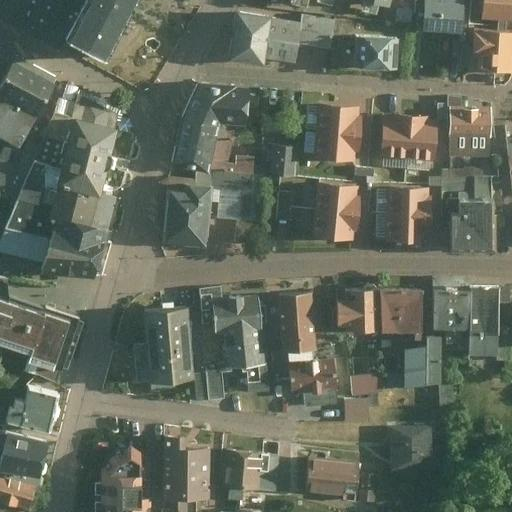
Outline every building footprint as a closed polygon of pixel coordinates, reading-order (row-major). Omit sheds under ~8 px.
[(0,0),(0,4),(70,40),(116,62),(144,0),(0,0)] [(336,0),(262,0),(262,1),(303,10),(305,1),(335,8),(337,0),(336,0)] [(347,0),(347,3),(345,13),(376,20),(379,0),(347,0)] [(429,0),(428,30),(470,32),(471,0),(429,0)] [(511,0),(482,0),(481,14),(511,16),(511,0)] [(295,24),(234,14),(226,61),(289,71),(293,43),(326,49),(331,19),(296,13),(295,24)] [(511,27),(477,27),(476,68),(511,69),(511,27)] [(395,63),(395,30),(361,30),(360,63),(395,63)] [(0,84),(11,61),(15,54),(0,46),(0,84)] [(0,134),(30,150),(61,83),(11,61),(0,84),(0,134)] [(240,132),(246,87),(199,82),(183,113),(168,167),(221,174),(226,129),(240,132)] [(119,121),(116,120),(119,110),(78,90),(73,110),(56,180),(102,191),(119,121)] [(368,104),(321,101),(319,128),(366,131),(368,104)] [(493,108),(450,108),(449,151),(492,152),(493,108)] [(413,114),(389,112),(386,159),(411,160),(413,114)] [(413,114),(411,160),(436,162),(439,115),(413,114)] [(366,131),(319,128),(317,155),(364,159),(366,131)] [(298,171),(299,142),(274,141),(273,171),(298,171)] [(30,155),(6,143),(0,155),(0,188),(11,194),(30,155)] [(364,181),(321,177),(318,203),(362,207),(364,181)] [(215,183),(166,179),(166,183),(161,238),(211,242),(215,183)] [(437,184),(387,183),(386,208),(437,209),(437,184)] [(46,185),(39,219),(75,226),(82,193),(46,185)] [(290,217),(292,189),(280,188),(277,216),(290,217)] [(79,227),(100,231),(108,195),(87,191),(79,227)] [(502,193),(448,193),(447,241),(502,241),(502,193)] [(316,230),(360,234),(362,207),(318,203),(316,230)] [(386,234),(437,235),(437,209),(386,208),(386,234)] [(49,264),(102,274),(112,234),(100,231),(79,227),(75,226),(39,219),(14,216),(3,249),(49,258),(49,264)] [(505,345),(507,277),(469,276),(469,283),(468,322),(467,344),(505,345)] [(469,283),(434,282),(433,321),(468,322),(469,283)] [(429,326),(428,283),(342,285),(343,328),(429,326)] [(0,339),(70,362),(85,316),(0,289),(0,339)] [(316,291),(279,294),(283,348),(320,345),(316,291)] [(271,363),(265,292),(217,296),(223,367),(271,363)] [(202,374),(197,303),(146,307),(151,378),(202,374)] [(429,345),(404,344),(403,382),(445,383),(446,334),(430,334),(429,345)] [(341,358),(290,362),(292,389),(311,387),(312,404),(329,403),(328,389),(343,388),(341,358)] [(60,426),(70,390),(22,377),(12,413),(60,426)] [(389,377),(365,380),(366,391),(391,388),(389,377)] [(454,383),(441,383),(441,411),(454,411),(454,383)] [(370,396),(346,397),(347,422),(371,422),(370,396)] [(0,462),(47,471),(53,437),(0,427),(0,462)] [(432,428),(395,427),(395,469),(432,469),(432,449),(432,428)] [(168,433),(167,492),(210,493),(211,447),(191,447),(192,434),(168,433)] [(272,452),(228,448),(225,480),(269,485),(272,452)] [(449,449),(432,449),(432,469),(449,469),(449,449)] [(311,455),(309,488),(361,492),(363,458),(311,455)] [(99,511),(156,511),(157,494),(136,494),(135,456),(100,456),(99,511)] [(39,482),(0,473),(0,497),(34,505),(39,482)]
